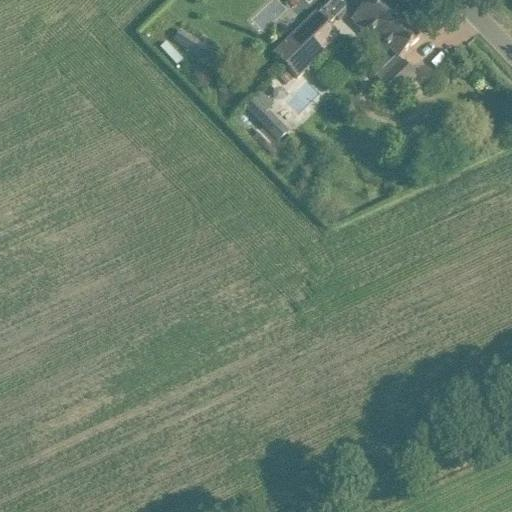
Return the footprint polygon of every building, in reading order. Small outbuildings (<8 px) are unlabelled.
[(383,0),(354,0),(350,5),(359,13),(351,21),(382,52),(386,49),(398,61),(421,38),(383,0)] [(285,69),(328,26),(318,16),(316,14),(273,56),(281,65),(285,69)] [(328,26),(285,69),(297,81),(340,38),(328,26)] [(206,63),(212,53),(186,35),(179,45),(206,63)] [(403,65),(382,86),(393,96),(414,75),(403,65)] [(269,113),(258,124),(278,144),(288,134),(269,113)]
